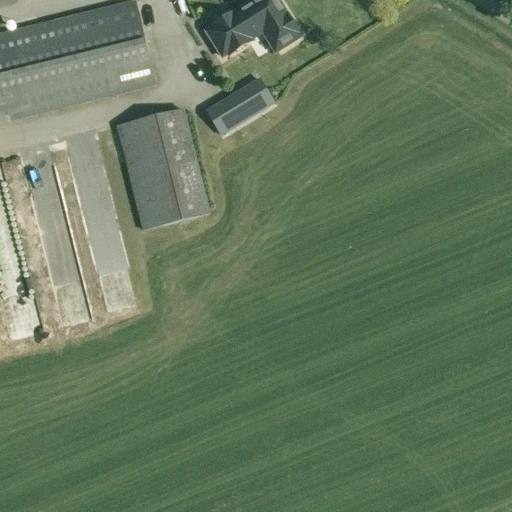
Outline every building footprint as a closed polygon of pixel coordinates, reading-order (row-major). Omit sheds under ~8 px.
[(259,0),(207,33),(223,58),(269,29),(282,49),(301,37),(277,0),(259,0)] [(0,34),(0,124),(17,120),(156,85),(135,1),(0,34)] [(207,114),(220,136),(243,123),(260,112),(247,90),(229,100),(207,114)] [(118,128),(143,231),(209,215),(184,112),(118,128)] [(207,167),(211,181),(242,173),(238,158),(207,167)] [(92,318),(92,284),(65,285),(66,319),(92,318)]
